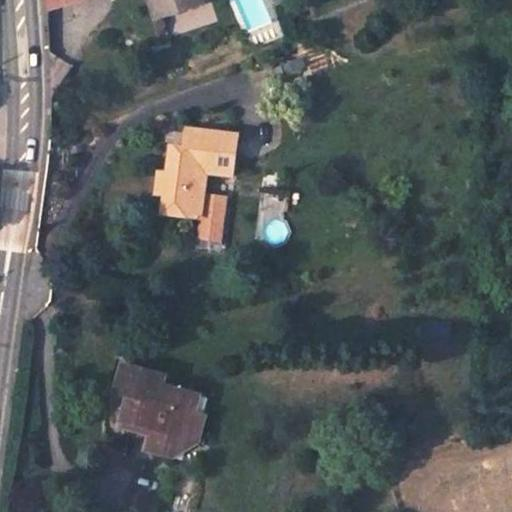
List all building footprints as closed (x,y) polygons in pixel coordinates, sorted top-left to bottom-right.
[(45,16),(91,0),(38,0),(40,4),(45,16)] [(191,0),(174,0),(179,12),(194,6),(191,0)] [(214,135),(164,133),(163,153),(150,153),(150,179),(150,198),(149,222),(188,223),(188,176),(213,177),(214,135)] [(150,198),(150,179),(141,179),(140,198),(150,198)] [(148,406),(126,400),(118,425),(150,433),(145,453),(168,461),(174,442),(190,447),(199,420),(188,416),(193,398),(153,387),(148,406)]
